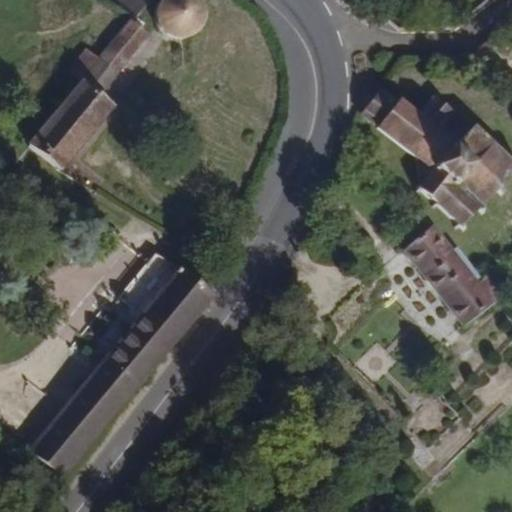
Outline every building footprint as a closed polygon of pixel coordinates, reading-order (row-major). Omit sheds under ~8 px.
[(110,0),(135,18),(148,0),(110,0)] [(205,19),(205,13),(204,7),(201,2),(200,0),(160,0),(160,2),(157,7),(156,13),(156,20),(158,25),(161,31),(166,35),(171,38),(177,39),(184,39),(190,38),(195,35),(200,31),(203,25),(205,19)] [(147,37),(131,23),(121,35),(137,49),(147,37)] [(137,49),(121,35),(114,44),(129,58),(137,49)] [(101,91),(129,58),(114,44),(99,61),(81,83),(30,145),(60,168),(73,153),(113,102),(101,91)] [(81,83),(99,61),(84,48),(67,71),(81,83)] [(407,95),(379,126),(430,171),(425,177),(417,170),(411,177),(417,182),(412,186),(420,193),(423,188),(433,197),(431,200),(438,206),(441,202),(451,211),(448,215),(455,221),(458,217),(466,224),(463,228),(469,233),(473,227),(476,229),(482,223),(477,219),(488,206),(493,210),(498,204),(493,200),(503,190),(511,197),(511,195),(511,154),(494,139),(497,136),(491,130),(489,133),(478,123),(481,120),(475,114),(472,117),(458,105),(463,100),(455,93),(450,98),(441,90),(445,85),(440,80),(419,105),(407,95)] [(510,293),(495,274),(492,276),(479,258),(470,265),(438,224),(403,251),(463,329),(510,293)] [(60,480),(216,297),(184,268),(160,257),(125,301),(145,318),(31,453),(60,480)] [(420,376),(441,349),(388,305),(359,339),(367,345),(345,372),(424,437),(452,403),(420,376)] [(368,440),(370,435),(369,430),(368,429),(364,427),(360,427),(355,430),(353,437),(357,442),(359,443),(363,443),(365,443),(368,440)] [(258,470),(268,461),(256,449),(247,459),(258,470)]
